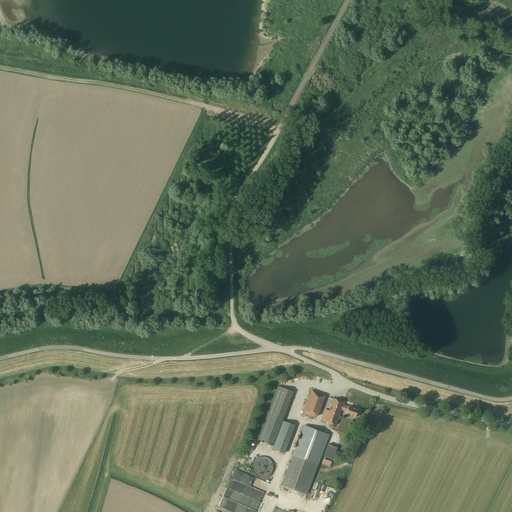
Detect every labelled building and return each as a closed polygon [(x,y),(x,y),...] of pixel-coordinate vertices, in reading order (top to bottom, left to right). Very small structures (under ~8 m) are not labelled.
[(295,426),(282,421),(293,392),(278,386),(258,440),(274,446),(273,449),(284,453),(295,426)] [(303,413),(315,417),(323,395),(312,390),(310,395),(309,395),(303,413)] [(325,410),(321,420),(325,421),(336,425),(341,410),(347,412),(346,414),(351,416),(350,418),(357,421),(359,415),(357,414),(359,410),(350,407),(349,407),(343,405),(344,403),(334,399),(329,412),(325,410)] [(282,485),(306,494),(317,466),(329,435),(305,426),(293,457),(282,485)] [(337,448),(328,445),(324,456),(333,459),(337,448)] [(256,457),(254,472),(269,474),(271,459),(256,457)] [(332,467),(334,462),(325,458),(323,464),(332,467)] [(265,492),(269,482),(249,475),(251,470),(237,464),(232,479),(265,492)] [(225,496),(241,503),(244,496),(228,489),(225,496)]
